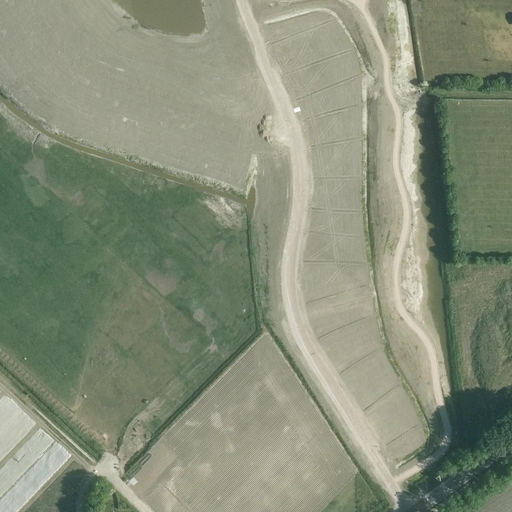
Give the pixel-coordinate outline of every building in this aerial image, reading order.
[(303,61),(290,66),(296,83),(320,74),(315,57),(319,56),(316,49),(301,55),(303,61)] [(339,131),(315,136),(319,153),(342,149),(339,131)] [(320,209),(318,221),(342,224),(345,206),(332,204),(331,210),(320,209)] [(318,221),(316,232),(328,234),(327,240),(339,242),(342,224),(318,221)] [(340,248),(338,259),(358,262),(360,251),(340,248)] [(309,256),(308,265),(309,265),(310,265),(309,274),(321,276),(325,253),(313,251),(312,256),(310,256),(309,256)] [(326,291),(311,293),(313,307),(336,304),(335,296),(342,296),(340,282),(325,284),(326,291)] [(359,302),(342,308),(345,316),(362,310),(359,302)] [(342,316),(322,327),(329,339),(327,340),(332,349),(349,340),(341,326),(346,324),(342,316)] [(347,358),(340,362),(355,384),(370,374),(361,361),(366,357),(357,343),(343,352),(347,358)] [(374,390),(363,397),(371,411),(391,398),(383,385),(386,383),(382,376),(370,383),(374,390)]
